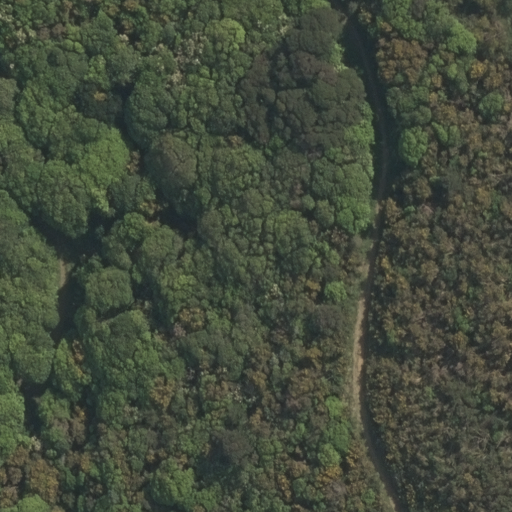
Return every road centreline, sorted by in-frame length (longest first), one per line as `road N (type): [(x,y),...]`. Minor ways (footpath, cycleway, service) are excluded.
road 1 (track): [(328,0),(354,36),(376,97),(364,418),(406,511)]
road 2 (track): [(0,326),(19,374),(37,372),(59,337),(52,242),(31,155),(0,89)]
